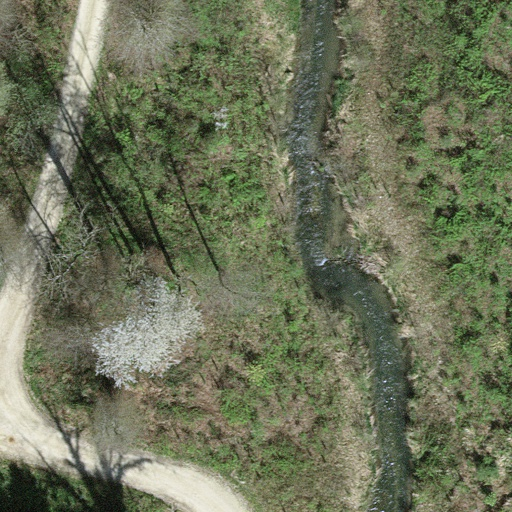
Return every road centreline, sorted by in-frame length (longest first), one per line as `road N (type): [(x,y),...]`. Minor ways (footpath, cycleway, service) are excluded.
road 1 (track): [(93,0),(51,197),(0,340)]
road 2 (track): [(219,511),(177,481),(0,434)]
